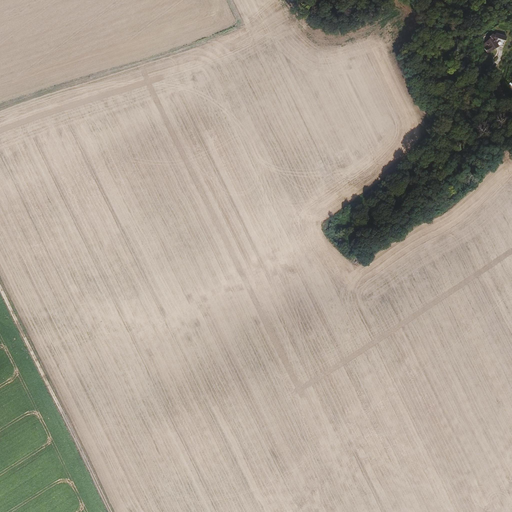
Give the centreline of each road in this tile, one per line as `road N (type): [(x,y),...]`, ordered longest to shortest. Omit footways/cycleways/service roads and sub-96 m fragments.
road 1 (track): [(0,103),(173,48),(234,23),(265,0)]
road 2 (track): [(0,286),(110,511)]
road 3 (track): [(343,425),(459,511)]
